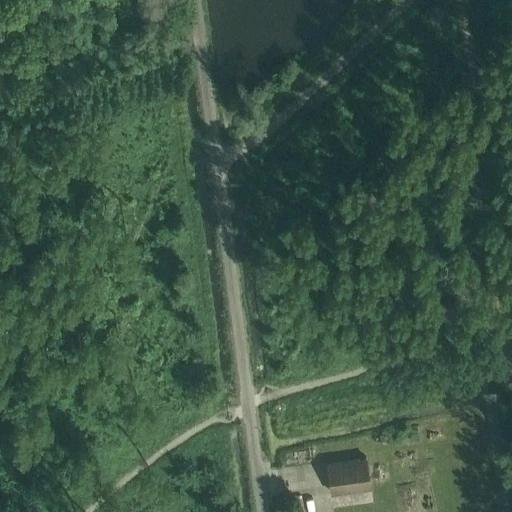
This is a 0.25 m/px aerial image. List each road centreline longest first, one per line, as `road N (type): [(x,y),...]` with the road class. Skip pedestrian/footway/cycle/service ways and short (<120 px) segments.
road 1 (unclassified): [(262,511),(194,0)]
road 2 (track): [(465,0),(511,383)]
